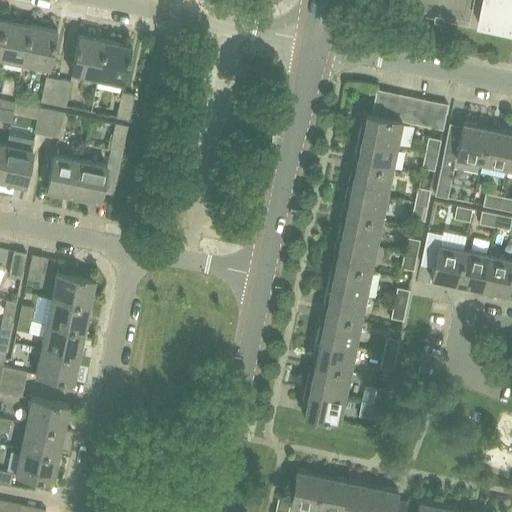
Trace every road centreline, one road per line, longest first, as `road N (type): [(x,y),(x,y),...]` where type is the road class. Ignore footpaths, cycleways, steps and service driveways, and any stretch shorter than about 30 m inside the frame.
road 1 (residential): [(79,511),(132,249)]
road 2 (tertiary): [(264,278),(315,43)]
road 3 (tertiary): [(214,511),(264,278)]
road 4 (residential): [(511,85),(315,43)]
road 5 (residential): [(511,327),(473,321),(453,347),(470,379),(490,383),(511,367)]
road 6 (residential): [(264,278),(132,249)]
road 7 (residential): [(0,221),(132,249)]
